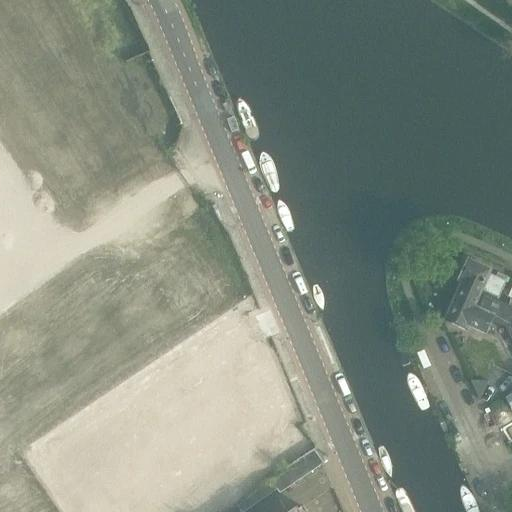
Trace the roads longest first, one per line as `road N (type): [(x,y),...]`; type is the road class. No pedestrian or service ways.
road 1 (tertiary): [(371,511),(160,0)]
road 2 (residential): [(491,475),(430,342)]
